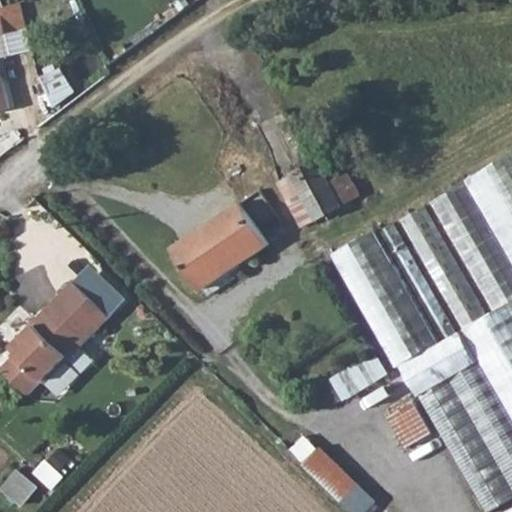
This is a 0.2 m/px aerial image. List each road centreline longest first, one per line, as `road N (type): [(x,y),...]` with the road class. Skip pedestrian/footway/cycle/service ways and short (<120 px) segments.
road 1 (residential): [(292,418),(70,193),(18,167)]
road 2 (unclassified): [(18,167),(214,10),(239,0)]
